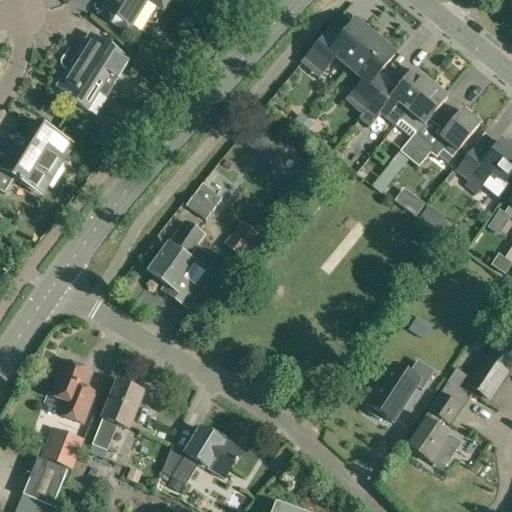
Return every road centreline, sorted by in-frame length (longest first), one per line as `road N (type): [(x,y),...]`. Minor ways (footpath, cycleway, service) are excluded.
road 1 (unclassified): [(380,511),(291,428),(52,290)]
road 2 (tertiary): [(52,290),(300,0)]
road 3 (residential): [(511,79),(411,0)]
